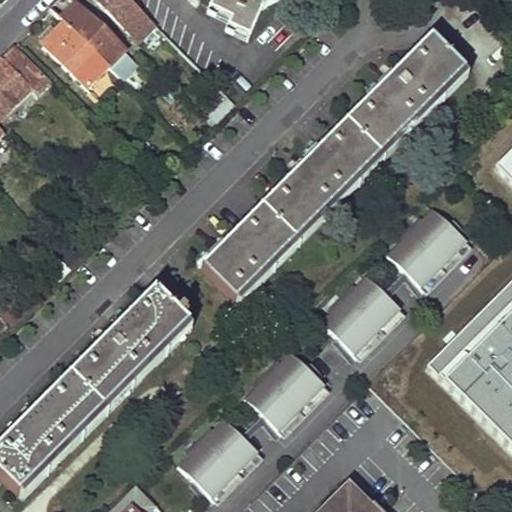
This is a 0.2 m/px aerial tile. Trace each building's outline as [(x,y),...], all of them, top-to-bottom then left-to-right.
[(141,70),(70,0),(61,0),(49,12),(65,28),(110,70),(126,86),(141,70)] [(156,28),(127,0),(92,0),(140,45),(156,28)] [(217,0),(218,1),(211,16),(231,25),(228,32),(251,44),(265,13),(270,7),(285,0),(217,0)] [(110,70),(65,28),(58,35),(53,29),(40,42),(46,47),(43,50),(88,93),(110,70)] [(466,75),(432,42),(201,271),(206,277),(201,281),(207,287),(213,282),(235,304),(466,75)] [(0,62),(0,124),(31,95),(38,101),(52,88),(12,50),(0,62)] [(238,107),(229,99),(212,116),(214,118),(210,121),(215,127),(219,123),(220,125),(238,107)] [(171,174),(138,143),(127,155),(159,187),(171,174)] [(467,248),(431,212),(385,258),(421,294),(467,248)] [(399,316),(363,280),(317,325),(354,361),(399,316)] [(190,329),(155,294),(0,451),(0,481),(20,501),(190,329)] [(511,511),(511,355),(503,346),(450,399),(468,417),(444,440),(492,487),(511,467),(511,511)] [(326,392),(290,355),(244,401),(280,437),(326,392)] [(259,458),(223,422),(177,469),(212,504),(259,458)] [(153,511),(157,508),(137,489),(113,511),(153,511)] [(329,511),(370,511),(350,492),(329,511)]
